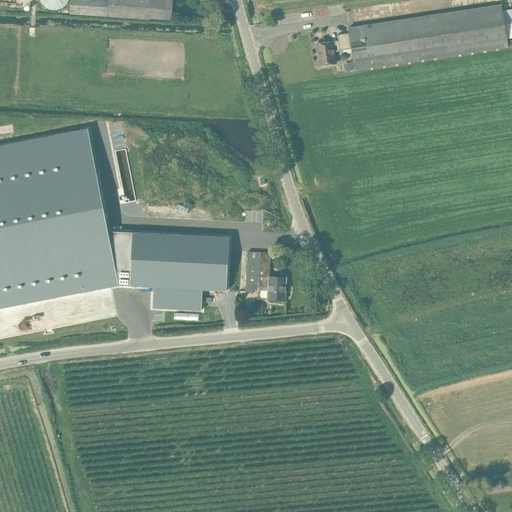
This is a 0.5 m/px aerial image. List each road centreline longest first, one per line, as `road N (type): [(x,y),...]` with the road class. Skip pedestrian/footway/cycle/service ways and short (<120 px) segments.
road 1 (unclassified): [(0,366),(349,324)]
road 2 (tertiary): [(349,324),(291,196),(237,0)]
road 3 (tertiary): [(472,511),(349,324)]
